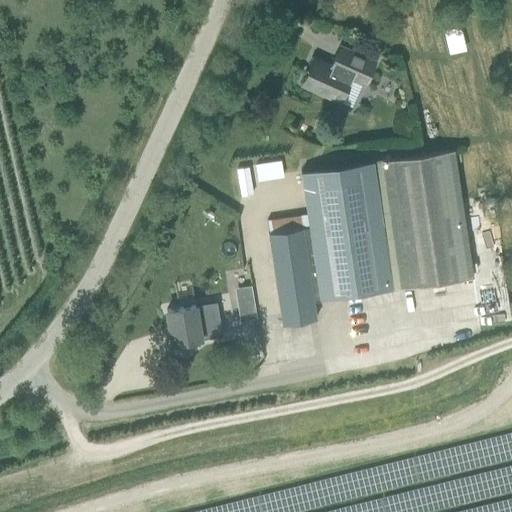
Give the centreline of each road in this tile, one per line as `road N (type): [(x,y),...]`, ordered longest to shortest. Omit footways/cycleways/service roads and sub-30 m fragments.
road 1 (track): [(511,332),(427,363),(402,385),(86,453),(73,442),(72,408)]
road 2 (unclassified): [(0,392),(91,283),(224,0)]
